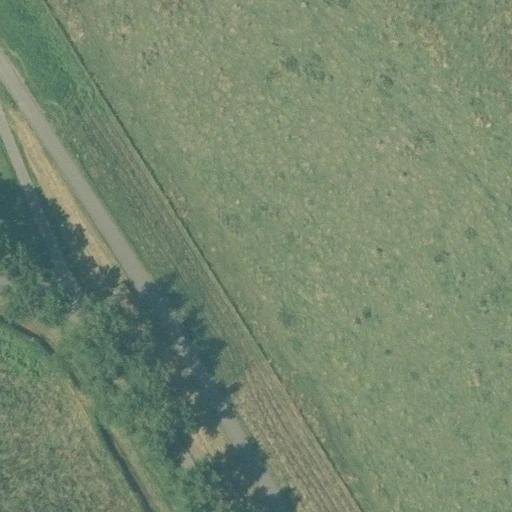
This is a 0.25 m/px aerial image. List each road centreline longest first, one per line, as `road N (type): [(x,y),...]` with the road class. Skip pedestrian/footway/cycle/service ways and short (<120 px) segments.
road 1 (tertiary): [(283,511),(0,68)]
road 2 (unclassified): [(79,308),(128,367),(213,511)]
road 3 (unclassified): [(0,124),(79,308)]
